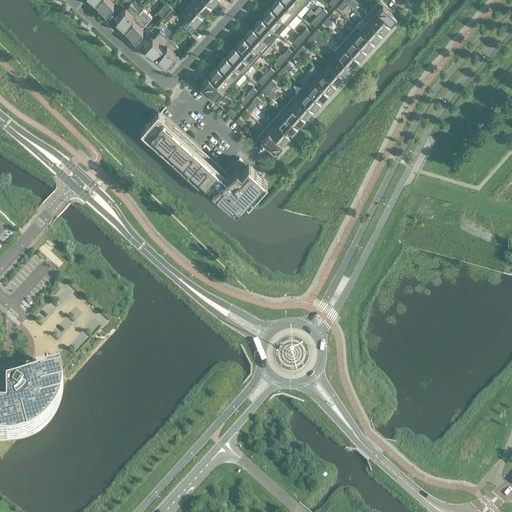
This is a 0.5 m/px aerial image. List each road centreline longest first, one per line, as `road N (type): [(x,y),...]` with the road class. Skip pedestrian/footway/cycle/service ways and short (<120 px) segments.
road 1 (tertiary): [(511,3),(434,92),(332,289),(304,325)]
road 2 (tertiary): [(319,340),(436,116),(511,26)]
road 3 (tertiary): [(266,371),(138,511)]
road 4 (residential): [(72,0),(169,83)]
road 5 (residential): [(262,162),(169,83)]
